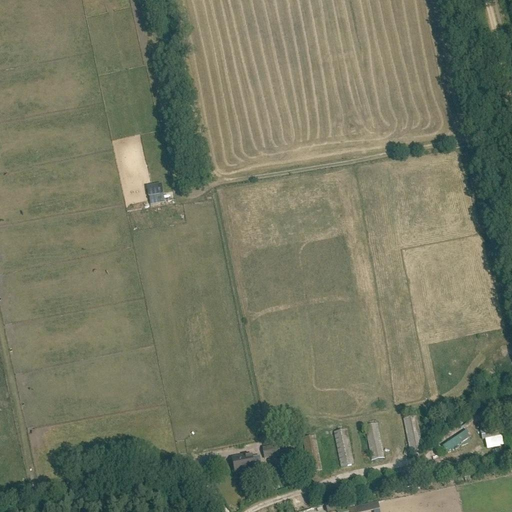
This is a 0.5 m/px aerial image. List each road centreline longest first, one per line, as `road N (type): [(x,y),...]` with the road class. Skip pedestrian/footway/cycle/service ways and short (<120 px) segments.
road 1 (track): [(511,132),(183,189),(173,181),(150,60)]
road 2 (unclassified): [(219,511),(197,478),(181,470),(0,501)]
